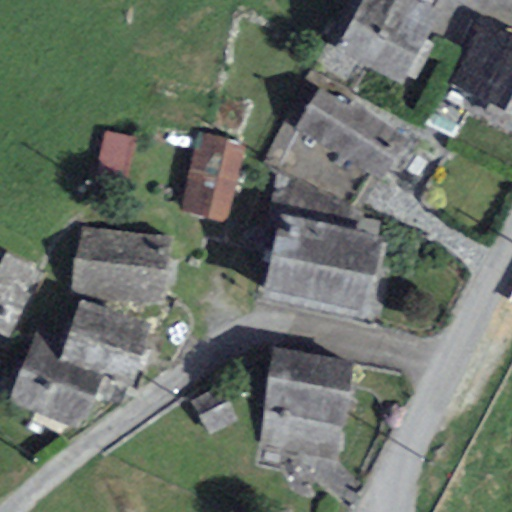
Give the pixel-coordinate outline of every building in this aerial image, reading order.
[(438,12),(415,0),(364,0),(337,51),(400,84),(438,12)] [(511,40),(481,26),(454,83),(511,110),(511,40)] [(381,181),(408,144),(352,101),(346,108),(321,91),(296,129),(371,174),(381,181)] [(242,143),(198,135),(185,211),(229,218),(242,143)] [(377,237),(280,216),(263,291),(360,313),(377,237)] [(168,240),(82,229),(74,292),(160,303),(168,240)] [(0,295),(17,262),(0,253),(0,295)] [(130,383),(150,323),(78,299),(62,339),(55,360),(101,377),(130,383)] [(62,339),(40,330),(13,400),(82,426),(101,377),(55,360),(62,339)] [(352,362),(276,348),(258,448),(334,461),(352,362)]
